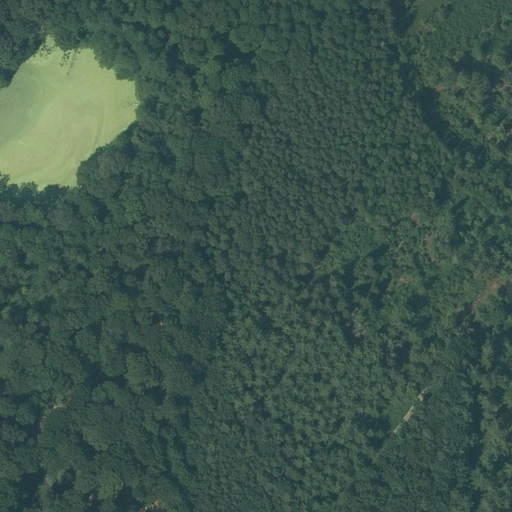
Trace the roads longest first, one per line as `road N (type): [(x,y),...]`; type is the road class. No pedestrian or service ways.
road 1 (track): [(332,511),(459,346),(511,302)]
road 2 (track): [(64,511),(0,385)]
